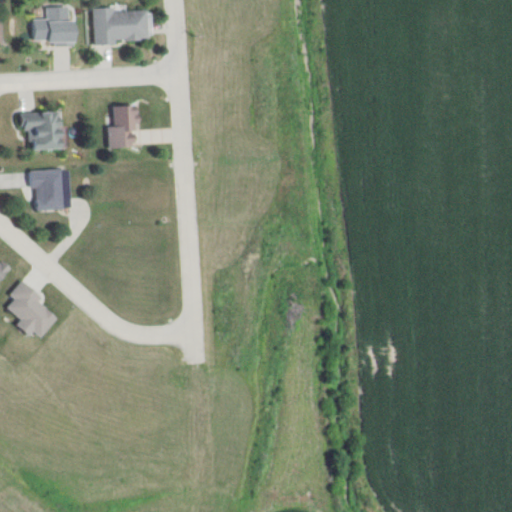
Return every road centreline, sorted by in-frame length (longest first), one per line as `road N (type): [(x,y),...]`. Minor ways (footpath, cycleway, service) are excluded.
road 1 (residential): [(176,0),(194,370)]
road 2 (residential): [(192,326),(157,336),(119,327),(0,221)]
road 3 (residential): [(180,76),(0,86)]
